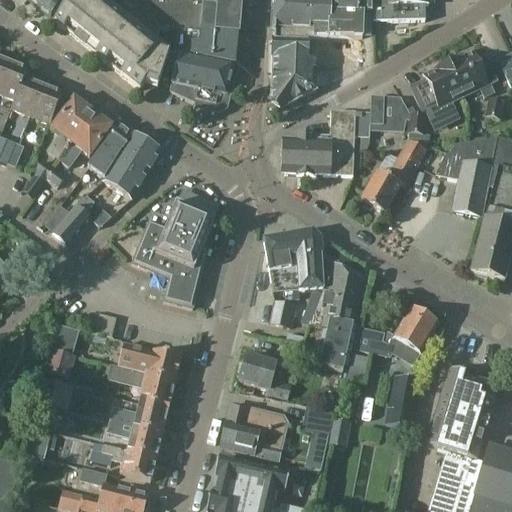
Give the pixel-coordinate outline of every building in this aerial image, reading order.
[(21,0),(26,3),(49,22),(67,0),(21,0)] [(71,0),(63,10),(52,23),(63,32),(94,57),(94,58),(104,66),(104,65),(119,77),(119,78),(128,86),(148,61),(122,40),(130,31),(91,0),(71,0)] [(91,0),(130,31),(122,40),(148,61),(128,86),(138,94),(143,87),(156,92),(168,57),(168,56),(155,51),(157,33),(133,12),(134,0),(91,0)] [(134,0),(133,12),(157,33),(173,32),(199,35),(202,7),(202,8),(222,9),(222,14),(239,16),(240,0),(134,0)] [(273,0),(274,13),(302,14),(358,17),(358,16),(358,0),(273,0)] [(371,0),(372,25),(377,25),(423,24),(423,9),(428,9),(427,0),(371,0)] [(202,8),(202,7),(199,35),(236,39),(239,16),(222,14),(222,9),(202,8)] [(302,14),(274,13),(273,37),(296,38),(296,33),(309,33),(309,40),(316,40),(360,41),(360,17),(358,17),(302,14)] [(173,32),(170,53),(179,56),(233,70),(234,65),(236,39),(199,35),(173,32)] [(316,46),(316,65),(352,66),(360,67),(360,41),(316,40),(316,46)] [(306,53),(306,45),(273,44),(271,78),(298,79),(298,76),(316,77),(316,65),(309,65),(309,53),(306,53)] [(175,72),(169,96),(194,107),(217,113),(223,110),(229,90),(226,86),(228,79),(232,76),(234,70),(233,70),(179,56),(178,60),(175,72)] [(471,57),(447,69),(462,100),(478,93),(483,102),(494,97),(490,89),(492,88),(497,86),(489,69),(483,71),(478,74),(471,57)] [(0,59),(0,84),(8,63),(0,59)] [(28,71),(8,63),(0,84),(0,98),(13,104),(23,79),(25,80),(28,71)] [(427,88),(410,96),(421,119),(424,117),(428,127),(454,114),(450,106),(462,100),(447,69),(423,80),(427,88)] [(298,79),(271,78),(270,107),(280,114),(315,95),(316,77),(298,76),(298,79)] [(23,79),(13,104),(9,113),(30,122),(44,87),(25,80),(23,79)] [(63,95),(44,87),(30,122),(49,129),(63,95)] [(499,125),(504,105),(488,101),(483,120),(499,125)] [(50,133),(57,139),(45,156),(57,164),(92,117),(72,103),(50,133)] [(329,116),(328,140),(294,139),(294,145),(281,145),(280,174),(285,179),(328,180),(352,180),(352,157),(362,157),(368,146),(368,142),(369,117),(329,116)] [(92,117),(57,164),(68,173),(81,156),(88,161),(110,131),(92,117)] [(407,119),(406,138),(408,138),(423,139),(424,120),(409,119),(407,119)] [(96,158),(87,171),(97,178),(105,166),(110,170),(132,138),(133,137),(118,126),(102,151),(96,158)] [(110,170),(101,185),(105,187),(131,203),(160,156),(132,138),(110,170)] [(408,138),(407,144),(426,155),(428,139),(423,139),(408,138)] [(0,166),(5,168),(9,158),(13,147),(0,141),(0,166)] [(468,147),(450,150),(433,181),(457,186),(451,216),(479,222),(485,190),(495,142),(468,147)] [(491,192),(486,212),(470,277),(502,285),(511,246),(511,146),(495,142),(485,190),(491,192)] [(407,144),(401,155),(420,165),(426,155),(407,144)] [(19,149),(10,170),(14,172),(18,162),(23,151),(19,149)] [(386,182),(376,176),(359,206),(362,207),(362,210),(370,215),(373,213),(384,219),(400,190),(404,193),(420,165),(401,155),(397,163),(386,182)] [(43,164),(34,177),(45,185),(46,184),(54,172),(43,164)] [(66,180),(54,172),(46,184),(57,191),(56,192),(57,193),(66,180)] [(175,208),(164,234),(150,228),(134,266),(171,281),(166,304),(190,310),(204,255),(201,254),(213,223),(175,208)] [(75,210),(64,222),(51,238),(66,251),(90,223),(75,210)] [(99,231),(110,221),(102,215),(93,227),(99,231)] [(322,294),(321,262),(320,244),(311,237),(262,244),(269,286),(282,283),(284,297),(292,297),(293,303),(299,303),(298,296),(322,294)] [(325,335),(318,368),(318,370),(343,375),(361,284),(321,262),(322,294),(327,295),(319,334),(325,335)] [(268,328),(291,333),(296,309),(273,304),(268,328)] [(381,347),(379,360),(385,361),(390,354),(398,359),(404,349),(419,359),(437,330),(434,329),(433,325),(428,322),(424,323),(412,315),(402,330),(401,329),(394,341),(388,337),(381,347)] [(89,334),(111,340),(115,323),(93,317),(89,334)] [(71,359),(78,335),(58,329),(51,353),(52,354),(71,359)] [(181,362),(147,353),(123,348),(117,372),(141,378),(141,377),(175,386),(181,362)] [(71,359),(52,354),(45,377),(64,383),(70,365),(71,365),(72,359),(71,359)] [(245,360),(238,387),(266,395),(265,399),(285,405),(290,388),(270,382),(274,368),(245,360)] [(295,364),(293,364),(280,360),(278,369),(293,373),(295,364)] [(366,363),(351,360),(347,384),(361,387),(366,363)] [(141,378),(117,372),(110,370),(106,385),(137,393),(134,403),(169,412),(175,386),(141,377),(141,378)] [(448,374),(425,451),(444,457),(427,511),(469,511),(483,467),(475,465),(497,390),(498,388),(448,374)] [(414,417),(420,387),(393,381),(387,412),(414,417)] [(44,383),(39,408),(56,411),(61,387),(44,383)] [(111,413),(108,425),(162,439),(169,412),(134,403),(132,413),(115,409),(114,414),(111,413)] [(38,408),(32,431),(48,435),(54,412),(40,408),(38,408)] [(276,468),(280,453),(287,428),(284,423),(231,409),(219,453),(272,467),(276,468)] [(333,416),(305,410),(301,435),(328,439),(333,416)] [(162,439),(108,425),(105,438),(125,443),(122,454),(156,462),(162,439)] [(32,431),(29,445),(28,454),(49,459),(53,437),(48,435),(32,431)] [(300,435),(294,470),(294,471),(299,472),(320,475),(328,439),(301,435),(300,435)] [(156,462),(122,454),(103,449),(93,447),(89,465),(95,466),(117,472),(116,477),(151,485),(156,462)] [(483,467),(469,511),(511,511),(511,457),(488,450),(483,467)] [(273,511),(278,492),(285,494),(289,476),(218,460),(213,478),(215,479),(211,497),(209,497),(205,511),(298,511),(280,508),(279,511),(273,511)] [(0,461),(0,474),(16,479),(19,467),(0,461)] [(104,489),(106,479),(82,473),(78,485),(103,491),(104,489)] [(0,474),(0,486),(13,490),(16,479),(0,474)] [(0,486),(0,499),(10,502),(13,490),(0,486)] [(99,505),(97,511),(145,511),(148,504),(145,503),(146,500),(118,492),(104,489),(103,491),(99,505)] [(7,511),(10,502),(0,499),(0,511),(2,511),(7,511)] [(77,511),(97,511),(99,505),(81,500),(77,511)]
